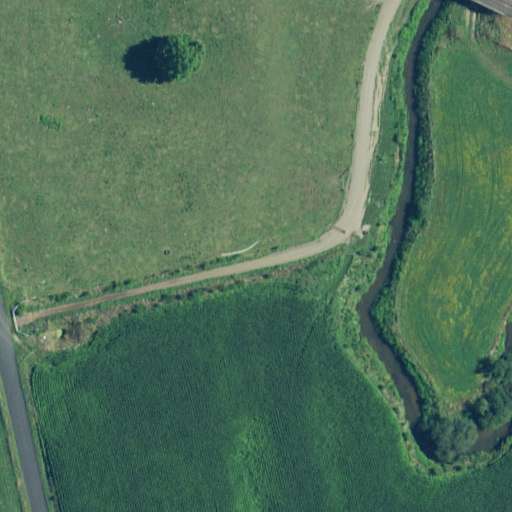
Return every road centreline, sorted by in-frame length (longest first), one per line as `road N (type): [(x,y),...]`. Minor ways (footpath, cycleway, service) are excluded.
road 1 (track): [(410,0),(365,243),(175,308),(3,333)]
road 2 (unclassified): [(0,316),(45,511)]
